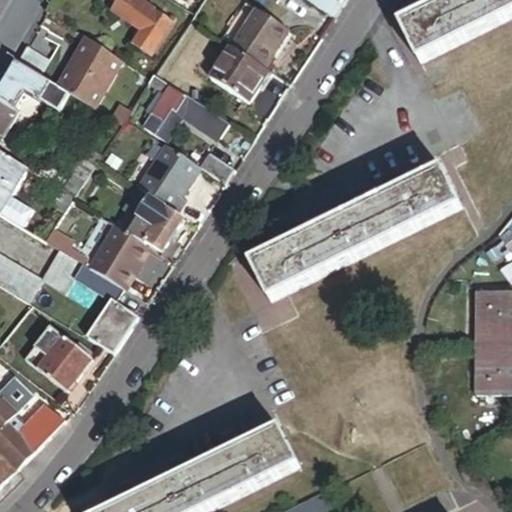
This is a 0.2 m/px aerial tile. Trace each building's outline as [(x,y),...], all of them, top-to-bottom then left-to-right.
[(160,14),(138,0),(124,0),(114,15),(146,36),(160,14)] [(306,0),(310,3),(329,15),(336,20),(344,8),(331,0),(306,0)] [(441,10),(401,30),(420,68),(511,23),(511,0),(462,0),(456,3),(454,0),(432,0),(433,2),(436,0),(441,10)] [(259,13),(234,51),(267,72),(292,35),(259,13)] [(146,36),(138,48),(155,59),(180,21),(176,18),(173,22),(160,14),(146,36)] [(127,66),(92,43),(61,92),(71,98),(98,114),(127,66)] [(52,64),(30,51),(20,67),(42,81),(52,64)] [(267,72),(234,51),(213,82),(251,107),(272,76),(267,72)] [(42,81),(20,67),(0,100),(0,102),(16,112),(27,95),(44,105),(54,88),(42,81)] [(233,128),(174,89),(166,84),(158,79),(153,87),(163,93),(145,120),(151,123),(147,130),(170,146),(185,123),(221,147),(233,128)] [(61,92),(54,88),(44,105),(60,115),(71,98),(61,92)] [(16,112),(0,102),(0,135),(6,140),(21,115),(16,112)] [(134,116),(123,109),(113,123),(125,130),(130,123),(134,116)] [(168,148),(139,193),(167,211),(171,213),(179,219),(188,205),(184,202),(204,172),(203,171),(168,148)] [(89,150),(72,179),(73,180),(65,194),(78,201),(79,202),(101,168),(105,161),(89,150)] [(33,174),(0,154),(0,217),(4,220),(16,201),(33,174)] [(210,160),(203,171),(204,172),(228,188),(236,177),(210,160)] [(292,254),(254,273),(274,311),(464,213),(444,175),(406,195),(397,178),(382,185),(391,203),(357,220),(348,204),(333,212),(341,228),(307,246),(298,229),(283,237),(292,254)] [(138,192),(125,212),(141,222),(129,238),(146,250),(149,246),(168,217),(164,215),(167,211),(139,193),(138,192)] [(65,194),(55,209),(67,216),(78,201),(65,194)] [(39,215),(16,201),(4,220),(27,234),(39,215)] [(171,213),(168,217),(149,246),(164,257),(165,257),(174,244),(187,224),(179,219),(171,213)] [(129,238),(119,230),(93,273),(125,292),(126,293),(152,254),(146,250),(129,238)] [(56,236),(49,247),(63,255),(67,258),(70,253),(74,247),(56,236)] [(174,244),(165,257),(164,257),(161,260),(169,266),(182,249),(174,244)] [(63,255),(54,270),(76,284),(85,268),(72,261),(67,258),(63,255)] [(85,268),(87,270),(90,265),(75,256),(72,261),(85,268)] [(0,288),(4,291),(19,268),(5,259),(0,267),(0,288)] [(18,300),(32,276),(19,268),(4,291),(18,300)] [(87,270),(85,268),(76,284),(75,284),(113,307),(115,308),(125,292),(93,273),(87,270)] [(76,284),(54,270),(46,284),(67,297),(75,284),(76,284)] [(31,307),(46,284),(32,276),(18,300),(31,307)] [(511,300),(482,301),(482,351),(511,350),(511,300)] [(115,308),(113,307),(103,324),(98,331),(111,340),(127,315),(115,308)] [(116,358),(140,322),(127,315),(111,340),(98,331),(97,332),(91,343),(116,358)] [(93,317),(88,326),(97,332),(98,331),(103,324),(93,317)] [(41,374),(66,342),(53,332),(27,364),(41,374)] [(41,374),(50,381),(68,395),(93,364),(66,342),(41,374)] [(511,350),(482,351),(482,400),(511,400),(511,350)] [(50,381),(41,392),(59,406),(68,395),(50,381)] [(19,436),(36,454),(37,453),(66,424),(38,396),(19,415),(14,420),(17,422),(24,430),(19,436)] [(14,420),(19,415),(4,401),(0,404),(0,433),(8,426),(14,420)] [(14,420),(8,426),(11,428),(17,422),(14,420)] [(11,428),(19,436),(24,430),(17,422),(11,428)] [(0,457),(16,474),(36,454),(19,436),(11,428),(8,426),(0,433),(0,457)] [(129,504),(111,511),(212,511),(304,470),(286,431),(249,448),(243,435),(220,433),(231,456),(198,472),(192,458),(170,456),(180,480),(147,495),(140,482),(118,480),(129,504)] [(0,489),(16,474),(0,457),(0,489)] [(338,511),(330,495),(293,511),(338,511)]
